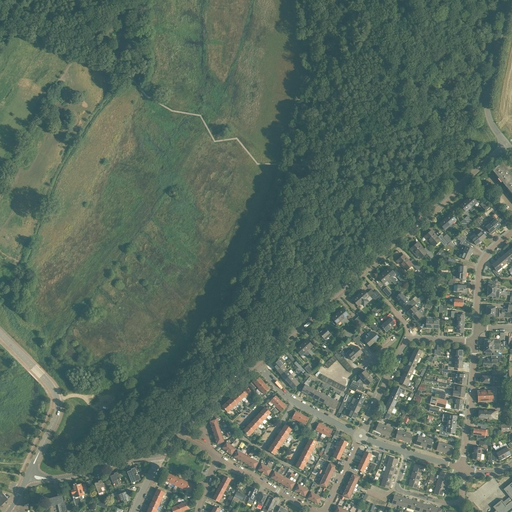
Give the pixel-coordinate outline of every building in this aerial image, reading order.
[(492,170),(503,183),(511,175),(511,174),(502,162),(492,170)] [(511,175),(503,183),(511,194),(511,175)] [(471,196),(466,201),(473,210),(476,208),(473,205),(476,202),(471,196)] [(473,210),(466,201),(460,205),(466,211),(469,209),(471,212),(473,210)] [(480,204),(485,211),(490,207),(484,201),(480,204)] [(450,214),(445,219),(453,228),(455,226),(453,223),(456,220),(450,214)] [(493,217),(488,221),(495,229),(500,225),(497,221),(500,219),(495,214),(492,216),(493,217)] [(467,216),(463,219),(469,226),(473,222),(467,216)] [(453,228),(445,219),(440,224),(445,230),(448,227),(450,230),(453,228)] [(469,226),(463,219),(459,223),(465,229),(469,226)] [(493,231),(495,229),(488,221),(484,225),(491,233),(492,234),(494,232),(493,231)] [(443,237),(440,235),(437,237),(431,231),(425,236),(434,246),(440,241),(445,247),(448,244),(443,237)] [(481,231),(476,235),(481,241),(486,237),(481,231)] [(447,234),(443,237),(448,244),(452,240),(447,234)] [(481,241),(476,235),(471,239),(476,245),(481,241)] [(423,249),(418,243),(410,249),(419,259),(426,253),(431,259),(434,256),(427,247),(423,249)] [(463,252),(471,255),(473,250),(463,245),(460,251),(463,252)] [(468,261),(471,255),(463,252),(460,251),(459,254),(462,255),(460,258),(468,261)] [(506,253),(501,257),(506,263),(511,259),(506,253)] [(397,260),(406,270),(412,265),(417,271),(421,268),(413,259),(410,262),(404,255),(397,260)] [(506,263),(501,257),(497,261),(502,267),(506,263)] [(502,267),(497,261),(492,265),(495,269),(492,271),(497,277),(500,275),(497,271),(502,267)] [(389,268),(384,272),(392,281),(395,285),(397,283),(392,276),(394,274),(389,268)] [(392,281),(384,272),(378,277),(384,283),(387,281),(389,284),(392,281)] [(466,279),(466,273),(459,273),(459,272),(456,272),(456,276),(452,276),(452,279),(449,279),(449,282),(455,282),(455,279),(466,279)] [(397,277),(403,284),(407,280),(406,279),(404,278),(402,275),(401,274),(397,277)] [(488,285),(488,291),(499,291),(504,292),(505,288),(502,288),(502,287),(497,287),(497,286),(496,286),(497,283),(488,283),(488,285)] [(465,286),(457,285),(457,292),(461,292),(461,294),(467,294),(467,289),(465,289),(465,286)] [(382,290),(388,297),(392,293),(386,287),(382,290)] [(396,301),(397,300),(399,302),(405,297),(401,292),(404,290),(402,287),(397,292),(399,294),(395,298),(394,299),(396,301)] [(374,299),(380,294),(377,290),(375,292),(375,291),(373,292),(371,290),(367,294),(363,290),(358,295),(366,304),(371,299),(374,299)] [(499,291),(488,291),(487,296),(492,296),(492,299),(499,299),(499,295),(509,295),(510,292),(504,292),(499,291)] [(366,304),(358,295),(353,299),(358,306),(361,303),(364,306),(366,304)] [(407,304),(409,306),(415,302),(413,299),(409,302),(405,297),(399,302),(403,307),(407,304)] [(407,312),(412,317),(418,311),(416,310),(418,308),(415,305),(417,304),(415,302),(409,306),(411,309),(407,312)] [(337,313),(345,322),(347,324),(349,322),(345,317),(348,314),(343,308),(337,313)] [(412,317),(416,321),(422,316),(424,311),(421,308),(418,311),(412,317)] [(356,314),(358,316),(364,323),(368,319),(360,310),(356,314)] [(457,318),(457,321),(464,321),(464,315),(457,315),(458,312),(451,311),(451,317),(457,318)] [(345,322),(337,313),(332,318),(337,324),(340,321),(343,324),(345,322)] [(385,322),(391,328),(396,324),(393,321),(395,320),(391,315),(384,321),(385,322)] [(364,323),(358,316),(355,320),(360,326),(364,323)] [(372,323),(377,329),(378,328),(380,331),(383,329),(386,332),(391,328),(385,322),(385,321),(377,324),(375,321),(372,323)] [(325,340),(331,335),(326,329),(323,331),(323,330),(319,333),(318,334),(321,337),(322,337),(325,340)] [(342,334),(349,338),(353,334),(344,330),(342,334)] [(367,334),(369,336),(374,342),(379,338),(374,332),(373,332),(371,330),(367,334)] [(374,342),(369,336),(364,340),(369,347),(374,342)] [(501,343),(500,341),(493,341),(493,340),(485,340),(485,341),(484,341),(484,343),(484,346),(496,347),(499,347),(510,348),(511,338),(506,337),(506,341),(504,341),(503,343),(501,343)] [(301,344),(309,354),(312,356),(314,354),(309,349),(312,346),(307,340),(301,344)] [(307,356),(309,354),(301,344),(296,349),(301,355),(304,353),(307,356)] [(325,350),(332,354),(336,350),(327,346),(325,350)] [(357,347),(352,351),(358,357),(362,353),(357,347)] [(415,348),(412,354),(420,357),(422,352),(415,348)] [(358,357),(352,351),(347,355),(353,361),(358,357)] [(412,354),(410,359),(417,363),(420,357),(412,354)] [(482,364),(483,365),(483,366),(491,367),(491,365),(499,365),(499,362),(502,362),(502,355),(491,356),(491,359),(487,358),(487,361),(483,360),(483,363),(482,363),(482,364)] [(410,359),(407,365),(414,368),(417,363),(410,359)] [(272,366),(277,370),(283,365),(278,360),(272,366)] [(277,370),(281,375),(287,370),(283,365),(277,370)] [(308,365),(304,368),(310,374),(314,371),(308,365)] [(407,365),(404,371),(412,374),(414,368),(407,365)] [(281,375),(285,380),(291,374),(287,370),(281,375)] [(363,380),(369,375),(365,370),(359,376),(361,378),(357,382),(360,383),(363,380)] [(404,371),(402,376),(409,380),(412,374),(404,371)] [(285,380),(289,384),(295,379),(291,374),(285,380)] [(373,380),(369,375),(363,380),(360,383),(362,385),(365,382),(367,385),(373,380)] [(494,379),(494,377),(490,376),(487,375),(486,376),(482,376),(482,383),(489,383),(489,385),(494,384),(494,382),(494,379)] [(409,380),(402,376),(399,382),(406,386),(409,380)] [(253,382),(259,388),(264,383),(259,377),(253,382)] [(295,379),(289,384),(293,389),(299,384),(295,379)] [(264,383),(259,388),(264,394),(269,389),(264,383)] [(245,385),(241,389),(246,395),(249,393),(250,394),(252,393),(245,385)] [(301,392),(307,395),(311,388),(305,385),(301,392)] [(478,396),(492,395),(497,395),(496,390),(497,390),(497,386),(484,387),(485,390),(477,391),(478,396)] [(395,387),(392,393),(399,396),(401,393),(404,394),(406,389),(399,387),(398,388),(395,387)] [(307,395),(313,398),(316,390),(311,388),(307,395)] [(246,395),(241,389),(236,393),(242,399),(244,397),(246,398),(247,397),(246,395)] [(313,398),(318,401),(322,393),(316,390),(313,398)] [(354,395),(353,398),(363,402),(366,396),(362,395),(363,393),(359,391),(358,392),(357,392),(356,395),(354,395)] [(243,401),(236,393),(232,398),(237,404),(240,401),(241,403),(243,401)] [(318,401),(324,403),(327,396),(322,393),(318,401)] [(392,393),(389,398),(396,401),(397,402),(399,396),(392,393)] [(270,401),(275,407),(281,401),(275,396),(270,401)] [(324,403),(329,406),(333,399),(327,396),(324,403)] [(429,404),(445,409),(447,401),(431,396),(429,404)] [(236,407),(238,405),(237,404),(232,398),(227,402),(232,408),(235,405),(236,407)] [(350,403),(353,404),(360,408),(363,402),(353,398),(350,403)] [(389,398),(386,404),(394,407),(397,402),(396,401),(389,398)] [(333,399),(329,406),(335,409),(338,402),(333,399)] [(281,401),(275,407),(281,412),(286,407),(281,401)] [(232,408),(227,402),(222,406),(227,412),(230,409),(232,411),(234,409),(232,408)] [(353,404),(350,410),(358,414),(360,408),(353,404)] [(397,409),(394,407),(386,404),(384,409),(391,413),(394,414),(397,409)] [(265,407),(260,412),(266,417),(269,415),(270,416),(272,414),(265,407)] [(358,414),(350,410),(346,408),(345,411),(346,412),(348,415),(347,416),(355,419),(358,414)] [(391,413),(384,409),(381,415),(389,418),(391,413)] [(479,418),(497,419),(497,411),(479,410),(479,418)] [(292,418),(299,421),(302,415),(295,411),(292,418)] [(260,412),(256,417),(262,422),(265,419),(266,421),(268,419),(266,417),(260,412)] [(302,415),(299,421),(306,425),(309,418),(302,415)] [(256,417),(252,421),(258,427),(260,424),(262,425),(263,423),(262,422),(256,417)] [(209,421),(211,427),(218,424),(216,419),(209,421)] [(252,421),(248,426),(254,431),(256,429),(257,430),(259,428),(258,427),(252,421)] [(285,424),(282,429),(289,434),(291,431),(292,432),(293,431),(295,432),(297,429),(288,423),(287,425),(285,424)] [(315,430),(322,434),(326,427),(319,423),(315,430)] [(375,431),(382,434),(386,426),(378,423),(375,431)] [(211,427),(213,433),(220,430),(218,424),(211,427)] [(254,431),(248,426),(243,430),(245,432),(249,436),(252,433),(253,434),(255,432),(254,431)] [(386,426),(382,434),(389,437),(393,429),(386,426)] [(326,427),(322,434),(329,437),(333,430),(326,427)] [(455,433),(455,429),(446,428),(444,428),(441,428),(440,428),(439,435),(448,437),(448,434),(451,435),(452,433),(455,433)] [(473,434),(476,435),(476,438),(484,439),(484,436),(487,437),(488,430),(482,429),(474,428),(473,434)] [(282,429),(278,434),(287,440),(289,437),(291,439),(293,437),(289,434),(282,429)] [(213,433),(215,438),(222,436),(220,430),(213,433)] [(395,438),(403,441),(405,432),(397,430),(395,438)] [(405,432),(403,441),(410,443),(413,435),(405,432)] [(278,434),(275,440),(282,444),(284,441),(285,442),(287,440),(278,434)] [(222,436),(215,438),(217,444),(224,442),(222,436)] [(416,444),(423,447),(426,438),(418,436),(416,444)] [(310,438),(307,444),(314,447),(316,444),(317,445),(319,443),(310,438)] [(426,438),(423,447),(431,449),(433,440),(426,438)] [(341,439),(338,445),(345,448),(347,442),(341,439)] [(275,440),(271,445),(278,449),(280,446),(282,447),(283,445),(282,444),(275,440)] [(224,450),(226,451),(231,445),(226,442),(222,447),(225,450),(224,450)] [(436,450),(444,452),(446,444),(438,442),(436,450)] [(307,444),(304,449),(311,453),(313,450),(315,451),(316,448),(314,447),(307,444)] [(446,444),(444,452),(451,455),(453,446),(446,444)] [(231,445),(226,451),(228,453),(228,452),(231,455),(236,449),(231,445)] [(278,449),(271,445),(268,450),(275,455),(277,452),(278,453),(280,450),(278,449)] [(338,445),(335,451),(342,454),(345,448),(338,445)] [(505,445),(500,448),(505,457),(511,454),(510,454),(511,453),(510,451),(509,451),(505,445)] [(505,457),(500,448),(495,451),(500,460),(505,457)] [(304,449),(301,455),(308,458),(310,455),(312,456),(312,455),(316,457),(315,460),(317,461),(319,457),(313,454),(311,453),(304,449)] [(233,457),(239,460),(243,453),(237,450),(233,457)] [(342,454),(335,451),(332,457),(339,460),(342,454)] [(365,451),(362,457),(369,460),(372,454),(365,451)] [(239,460),(244,463),(248,456),(243,453),(239,460)] [(301,455),(298,460),(306,464),(307,461),(309,462),(310,459),(308,458),(301,455)] [(244,463),(249,466),(253,459),(248,456),(244,463)] [(362,457),(360,463),(366,466),(369,460),(362,457)] [(389,457),(387,464),(395,466),(398,459),(389,457)] [(253,459),(249,466),(255,469),(258,462),(253,459)] [(307,465),(298,460),(295,466),(302,470),(304,466),(306,467),(307,465)] [(260,472),(263,473),(266,466),(261,463),(257,470),(261,471),(260,472)] [(329,463),(327,468),(334,471),(336,466),(329,463)] [(366,466),(360,463),(357,469),(363,472),(366,466)] [(387,464),(385,471),(393,474),(395,466),(387,464)] [(415,464),(413,471),(421,474),(423,466),(415,464)] [(284,477),(281,475),(284,469),(286,467),(286,466),(284,465),(284,466),(282,468),(281,470),(275,481),(281,484),(284,477)] [(266,466),(263,473),(265,474),(268,476),(272,469),(266,466)] [(281,470),(282,468),(280,467),(277,473),(274,471),(270,478),(275,481),(281,470)] [(132,470),(128,472),(132,484),(140,481),(135,469),(134,468),(131,469),(132,470)] [(327,468),(324,474),(331,477),(334,471),(327,468)] [(115,488),(122,485),(116,469),(117,472),(114,473),(114,474),(110,476),(115,488)] [(385,471),(383,479),(391,481),(393,474),(385,471)] [(413,471),(410,479),(419,481),(421,474),(413,471)] [(440,472),(438,479),(446,482),(449,474),(440,472)] [(169,483),(173,475),(167,473),(163,482),(165,483),(166,481),(169,483)] [(292,476),(293,474),(291,473),(290,475),(288,479),(284,477),(281,484),(286,486),(292,476)] [(352,473),(350,479),(357,482),(359,477),(352,473)] [(324,474),(322,479),(329,482),(331,477),(324,474)] [(172,484),(175,485),(178,478),(173,475),(169,483),(169,484),(171,486),(172,484)] [(225,476),(221,481),(228,485),(231,479),(225,476)] [(184,480),(178,478),(175,485),(174,487),(177,488),(178,486),(181,488),(184,480)] [(293,479),(291,478),(286,486),(291,490),(295,483),(292,481),(293,479)] [(329,482),(322,479),(319,485),(326,488),(329,482)] [(350,479),(347,484),(354,488),(357,482),(350,479)] [(391,481),(383,479),(380,486),(389,489),(391,481)] [(419,481),(410,479),(408,486),(416,489),(419,481)] [(438,479),(436,487),(444,489),(446,482),(438,479)] [(106,491),(102,480),(98,481),(99,482),(95,484),(98,494),(106,491)] [(186,490),(190,483),(184,480),(181,488),(180,489),(182,491),(183,489),(186,490)] [(492,511),(511,511),(511,480),(502,488),(508,497),(502,502),(500,500),(491,506),(494,510),(492,511)] [(221,481),(218,487),(225,491),(227,492),(231,486),(228,485),(221,481)] [(82,483),(77,485),(78,490),(77,490),(81,503),(86,502),(85,499),(83,500),(82,496),(85,495),(84,495),(83,491),(87,491),(87,489),(85,489),(84,484),(82,485),(81,484),(82,484),(82,483)] [(186,490),(186,492),(188,493),(189,492),(192,493),(196,486),(190,483),(186,490)] [(297,492),(299,494),(303,487),(298,484),(294,490),(297,492)] [(347,484),(345,490),(352,493),(354,494),(355,492),(353,491),(354,488),(347,484)] [(81,503),(77,490),(78,490),(77,485),(72,486),(73,489),(71,490),(73,498),(74,498),(76,505),(81,503)] [(218,487),(215,493),(222,496),(225,491),(218,487)] [(247,503),(251,505),(258,490),(252,487),(247,496),(250,497),(247,503)] [(303,487),(299,494),(301,495),(301,494),(305,496),(308,490),(303,487)] [(444,489),(436,487),(434,494),(442,497),(444,489)] [(127,491),(125,492),(124,489),(111,494),(112,497),(119,495),(123,503),(131,500),(130,497),(131,497),(129,493),(128,493),(127,491)] [(157,489),(155,495),(162,498),(164,495),(165,496),(166,493),(157,489)] [(63,511),(62,506),(65,505),(65,502),(64,502),(60,490),(57,491),(58,496),(49,499),(51,506),(57,504),(59,511),(63,511)] [(352,493),(345,490),(342,495),(349,499),(352,493)] [(234,497),(243,501),(246,495),(237,491),(234,497)] [(3,493),(0,492),(0,507),(1,506),(8,499),(3,493)] [(307,498),(312,501),(316,495),(311,492),(307,498)] [(222,496),(215,493),(212,498),(219,502),(222,496)] [(259,504),(262,506),(267,496),(265,495),(266,494),(264,493),(263,494),(261,493),(257,501),(259,502),(259,504)] [(164,499),(162,498),(155,495),(152,500),(159,504),(161,501),(163,501),(164,499)] [(316,495),(312,501),(317,504),(321,498),(316,495)] [(391,504),(399,506),(402,498),(394,495),(391,504)] [(262,511),(264,511),(266,511),(272,501),(274,498),(269,496),(262,511)] [(272,501),(266,511),(271,511),(278,500),(274,498),(272,501)] [(399,506),(407,508),(410,500),(402,498),(399,506)] [(152,500),(150,506),(157,510),(159,506),(160,507),(161,505),(159,504),(152,500)] [(407,508),(415,511),(418,502),(410,500),(407,508)] [(185,502),(178,505),(181,511),(188,509),(185,502)] [(415,511),(420,511),(423,511),(426,505),(418,502),(415,511)]
